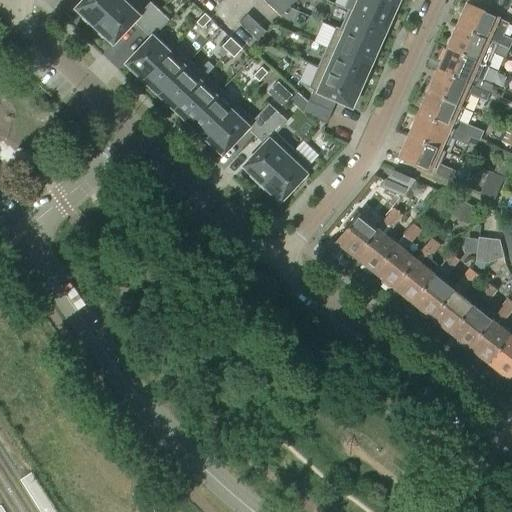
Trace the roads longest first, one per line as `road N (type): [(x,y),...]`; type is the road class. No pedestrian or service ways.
road 1 (secondary): [(251,511),(140,400),(19,230)]
road 2 (residential): [(277,261),(358,167),(432,0)]
road 3 (residential): [(504,440),(277,261)]
road 4 (residential): [(277,261),(135,133)]
road 5 (residential): [(135,133),(6,7)]
road 6 (residential): [(19,230),(135,133)]
